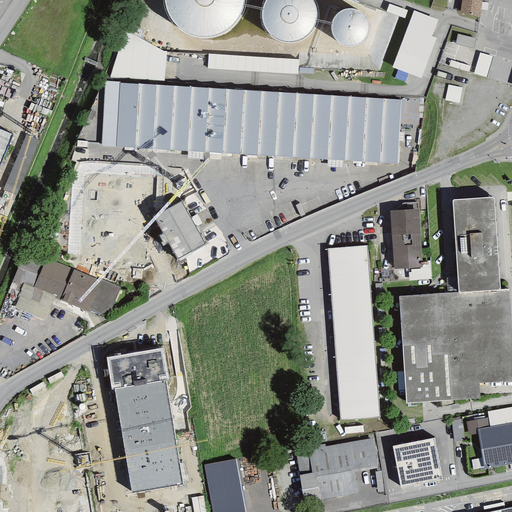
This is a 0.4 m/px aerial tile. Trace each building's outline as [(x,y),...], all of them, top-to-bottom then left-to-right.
[(160,0),(160,5),(163,18),(169,29),(179,39),(193,44),(207,44),(221,40),(232,31),(239,19),(242,5),(241,0),(160,0)] [(302,44),(309,37),(313,29),(315,20),(313,11),(308,3),(305,0),(266,0),(267,0),(261,8),(258,16),(259,26),(262,34),(268,42),(276,47),(285,48),(294,47),(302,44)] [(366,32),(367,0),(336,0),(335,31),(366,32)] [(481,0),(461,0),(460,13),(480,16),(481,0)] [(406,15),(408,6),(390,1),(388,10),(406,15)] [(442,27),(412,15),(390,71),(420,83),(442,27)] [(459,30),(457,40),(475,43),(476,33),(459,30)] [(481,48),(475,69),(488,73),(494,52),(481,48)] [(209,68),(299,71),(300,55),(209,52),(209,68)] [(442,77),(444,71),(458,74),(460,66),(439,61),(436,75),(442,77)] [(447,97),(461,99),(463,83),(449,82),(447,97)] [(400,105),(116,86),(112,149),(396,167),(400,105)] [(0,168),(13,136),(0,130),(0,168)] [(39,141),(26,135),(3,190),(16,196),(39,141)] [(494,197),(452,199),(458,292),(399,296),(405,402),(480,397),(479,384),(511,381),(511,346),(509,290),(499,291),(494,197)] [(202,249),(179,205),(152,219),(175,263),(202,249)] [(418,209),(389,211),(394,269),(423,267),(418,209)] [(367,246),(327,249),(339,420),(379,417),(367,246)] [(118,291),(45,261),(33,289),(96,318),(108,312),(118,291)] [(163,341),(111,348),(130,491),(186,483),(182,451),(190,450),(186,420),(174,421),(163,341)] [(488,418),(490,427),(511,423),(511,407),(487,411),(488,418)] [(490,427),(488,418),(466,422),(469,435),(478,434),(477,429),(490,427)] [(511,423),(503,425),(509,464),(511,463),(511,423)] [(509,464),(503,425),(490,427),(477,429),(478,434),(484,469),(509,464)] [(377,468),(372,438),(325,446),(325,444),(294,449),(304,503),(358,494),(354,472),(377,468)] [(433,438),(392,446),(400,488),(442,479),(433,438)] [(245,511),(236,459),(204,465),(212,511),(245,511)]
